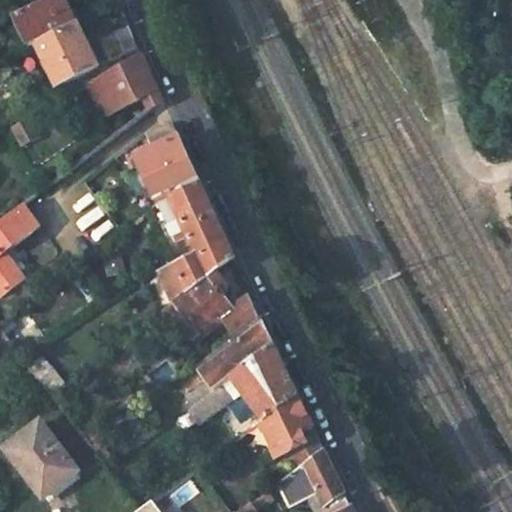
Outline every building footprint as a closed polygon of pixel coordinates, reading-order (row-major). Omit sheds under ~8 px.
[(71,0),(56,0),(23,17),(26,25),(17,31),(28,52),(43,44),(83,24),(71,0)] [(122,4),(83,24),(43,44),(66,89),(141,51),(133,29),(122,4)] [(123,102),(130,99),(149,90),(151,92),(157,87),(151,72),(143,56),(109,77),(123,102)] [(109,77),(94,85),(107,109),(123,102),(109,77)] [(163,101),(157,87),(151,92),(157,106),(163,101)] [(34,119),(21,126),(29,142),(42,134),(34,119)] [(173,121),(152,130),(156,151),(140,159),(158,201),(203,183),(190,157),(173,121)] [(219,218),(203,183),(158,201),(157,202),(171,221),(158,230),(164,239),(170,236),(176,245),(185,240),(194,253),(175,266),(194,293),(238,261),(229,239),(219,218)] [(34,199),(0,224),(0,279),(11,295),(34,278),(16,250),(51,224),(34,199)] [(238,261),(194,293),(181,303),(188,313),(206,338),(212,346),(260,310),(251,292),(238,261)] [(181,303),(162,317),(169,327),(188,313),(181,303)] [(34,330),(21,314),(7,326),(18,341),(34,330)] [(274,337),(264,321),(202,368),(220,392),(232,382),(279,348),(274,337)] [(7,326),(6,324),(0,327),(0,331),(13,349),(20,343),(18,341),(7,326)] [(279,348),(232,382),(264,424),(301,396),(290,371),(279,348)] [(220,392),(189,414),(197,426),(228,403),(220,392)] [(277,458),(297,450),(305,468),(327,452),(314,422),(301,396),(264,424),(277,458)] [(80,476),(44,425),(8,452),(43,498),(57,487),(60,491),(80,476)] [(338,476),(327,452),(305,468),(280,486),(289,508),(311,496),(322,490),(328,504),(345,494),(338,476)] [(328,504),(322,490),(311,496),(319,511),(330,511),(348,500),(345,494),(328,504)] [(269,494),(251,507),(255,511),(261,511),(275,502),(269,494)] [(353,511),(348,500),(330,511),(353,511)]
